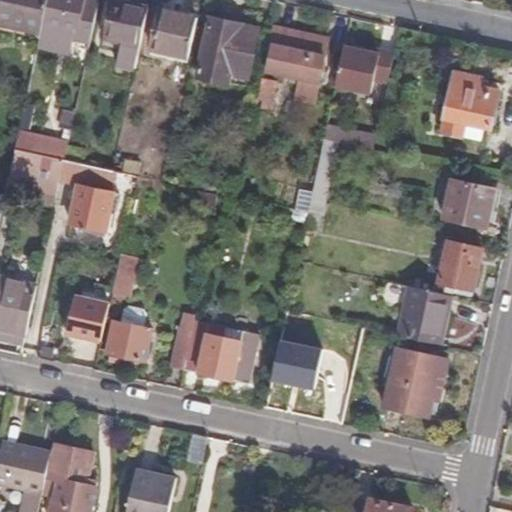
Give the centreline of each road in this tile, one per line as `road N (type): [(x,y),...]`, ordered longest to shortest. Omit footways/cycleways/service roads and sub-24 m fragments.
road 1 (residential): [(472,474),(0,371)]
road 2 (residential): [(472,474),(511,294)]
road 3 (residential): [(511,30),(369,0)]
